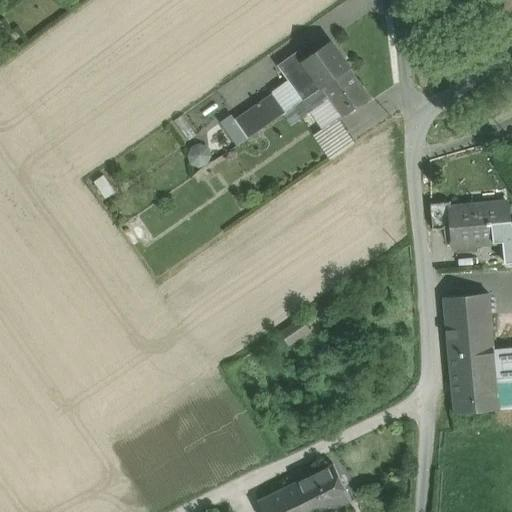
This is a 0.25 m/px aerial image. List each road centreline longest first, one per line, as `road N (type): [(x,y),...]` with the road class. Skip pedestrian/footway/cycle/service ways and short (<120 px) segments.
road 1 (unclassified): [(429,387),(429,255),(415,121),(511,48)]
road 2 (unclassified): [(429,387),(180,511)]
road 3 (unclassified): [(421,511),(429,387)]
